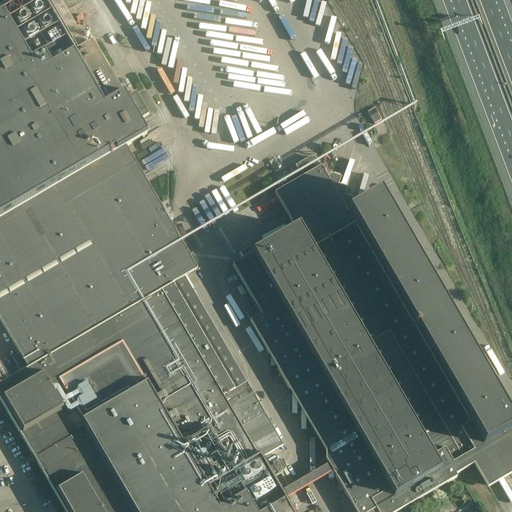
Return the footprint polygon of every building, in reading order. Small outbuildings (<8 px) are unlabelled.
[(288,511),(259,461),(283,447),(185,278),(197,271),(125,148),(146,136),(138,122),(148,116),(136,95),(126,101),(92,43),(77,51),(46,0),(15,0),(0,9),(0,321),(19,355),(12,359),(21,373),(0,385),(0,401),(64,511),(288,511)] [(48,0),(50,3),(54,2),(57,8),(62,6),(60,0),(48,0)] [(330,55),(339,58),(346,30),(339,28),(340,21),(334,19),(335,13),(328,11),(329,4),(322,3),(322,0),(303,0),(300,13),(308,15),(306,22),(313,24),(312,29),(320,31),(318,38),(326,39),(324,46),(332,48),(330,55)] [(511,424),(379,196),(349,212),(354,200),(345,197),(347,189),(338,186),(341,179),(332,175),(328,178),(317,160),(316,159),(315,159),(315,158),(314,158),(313,158),(312,158),(311,158),(310,158),(310,159),(309,159),(309,160),(308,160),(308,161),(308,162),(308,163),(308,164),(278,181),(284,190),(275,195),(295,230),(298,228),(363,340),(376,332),(453,464),(449,467),(455,476),(473,465),(486,487),(502,478),(511,472),(511,424)] [(298,228),(295,230),(253,255),(250,250),(239,256),(242,261),(233,266),(256,307),(245,314),(250,323),(325,452),(325,461),(355,511),(372,511),(375,510),(376,511),(399,511),(447,484),(456,479),(455,476),(449,467),(453,464),(376,332),(363,340),(298,228)]
